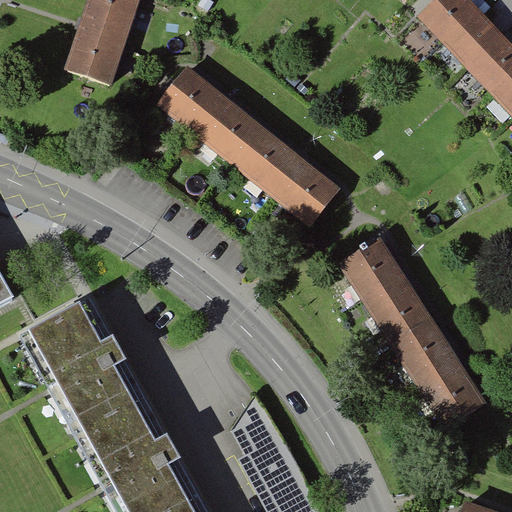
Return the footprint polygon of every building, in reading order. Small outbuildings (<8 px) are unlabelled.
[(97,0),(72,79),(119,95),(150,1),(147,0),(97,0)] [(511,41),(472,0),(453,0),(427,25),(511,113),(511,41)] [(195,76),(165,115),(319,238),(350,199),(195,76)] [(391,246),(350,272),(455,438),(496,412),(391,246)] [(0,276),(0,314),(16,305),(0,276)] [(196,511),(88,318),(35,347),(127,511),(196,511)] [(227,422),(268,502),(307,482),(267,402),(227,422)]
